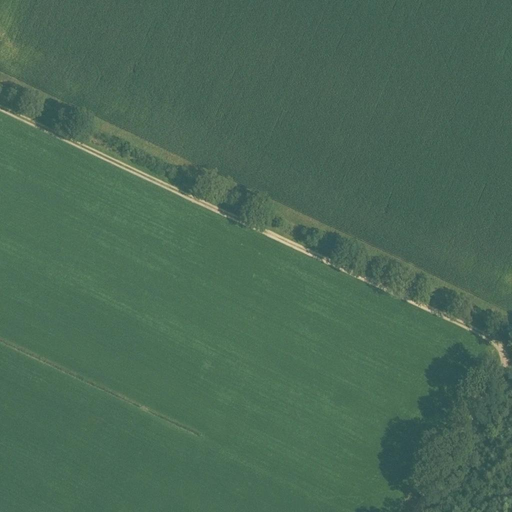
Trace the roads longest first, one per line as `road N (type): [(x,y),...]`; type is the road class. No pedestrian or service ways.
road 1 (track): [(504,365),(490,338),(0,109)]
road 2 (unclassified): [(409,511),(504,365)]
